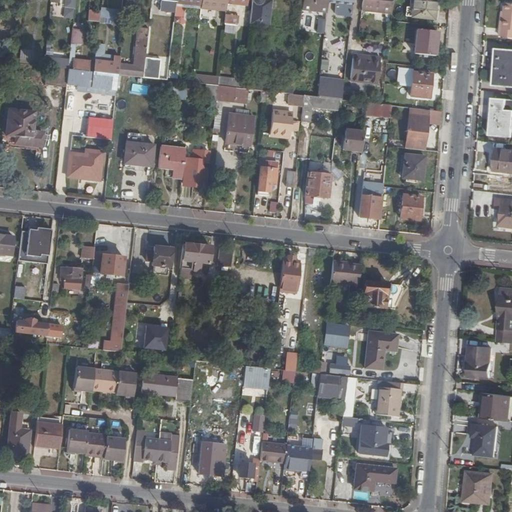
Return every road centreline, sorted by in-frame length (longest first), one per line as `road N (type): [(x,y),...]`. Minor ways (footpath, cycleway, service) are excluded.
road 1 (residential): [(0,202),(435,249)]
road 2 (residential): [(0,478),(305,511)]
road 3 (residential): [(447,262),(427,511)]
road 4 (residential): [(448,237),(469,0)]
